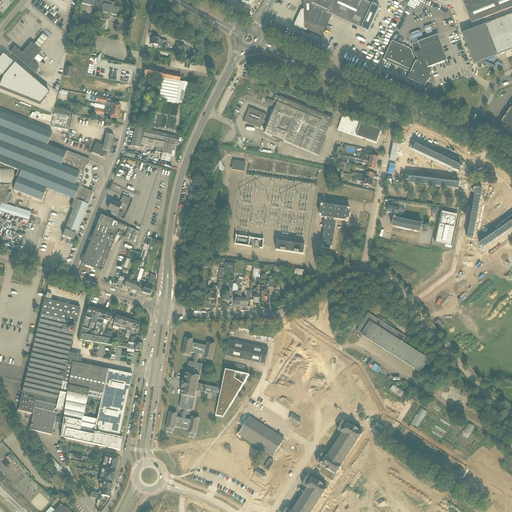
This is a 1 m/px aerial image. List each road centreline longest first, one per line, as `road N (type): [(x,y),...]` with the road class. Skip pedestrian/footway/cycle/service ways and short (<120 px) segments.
road 1 (tertiary): [(468,135),(257,43)]
road 2 (unclassified): [(69,281),(119,152),(138,63)]
road 3 (unclassified): [(511,414),(467,374),(389,278),(362,267)]
road 4 (unclassified): [(362,267),(339,271),(273,314),(167,310)]
road 5 (tertiary): [(167,252),(183,169),(224,79)]
road 6 (unclassified): [(362,267),(391,137)]
